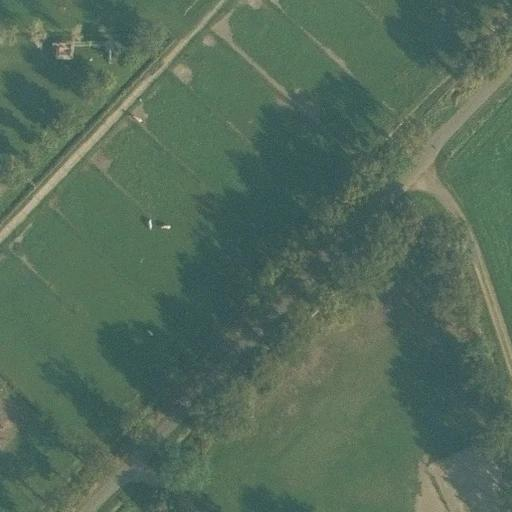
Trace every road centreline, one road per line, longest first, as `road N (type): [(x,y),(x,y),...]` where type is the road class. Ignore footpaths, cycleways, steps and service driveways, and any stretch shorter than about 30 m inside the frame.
road 1 (unclassified): [(95,511),(511,63)]
road 2 (unknown): [(511,378),(460,221)]
